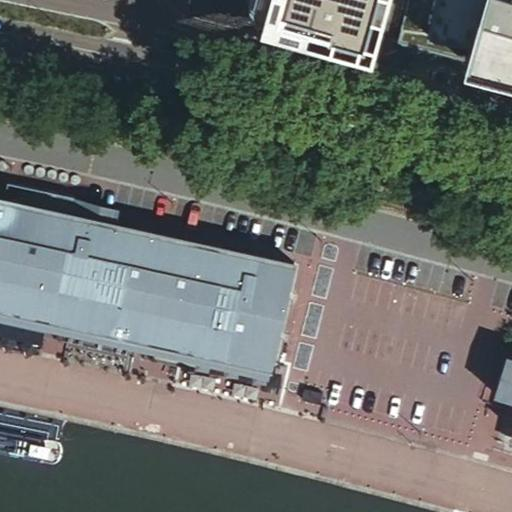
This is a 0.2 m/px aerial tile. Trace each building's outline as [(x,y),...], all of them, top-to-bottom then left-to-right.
[(251,0),(252,0),(252,1),(252,2),(252,3),(253,4),(253,5),(253,6),(254,7),(254,8),(255,8),(256,9),(256,10),(257,10),(258,11),(259,11),(260,11),(261,12),(300,23),(301,23),(301,24),(302,24),(303,24),(304,24),(305,24),(306,24),(307,24),(308,24),(309,24),(310,24),(310,23),(311,23),(311,22),(312,22),(313,21),(313,20),(314,20),(314,19),(314,18),(315,17),(315,16),(315,15),(315,14),(330,18),(338,21),(337,24),(358,29),(365,0),(251,0)] [(365,0),(358,29),(337,24),(338,21),(330,18),(328,29),(364,39),(367,29),(375,0),(365,0)] [(511,0),(435,0),(423,42),(465,48),(457,79),(511,92),(511,0)] [(0,305),(280,366),(304,257),(0,191),(0,305)] [(511,358),(502,389),(511,392),(511,358)]
